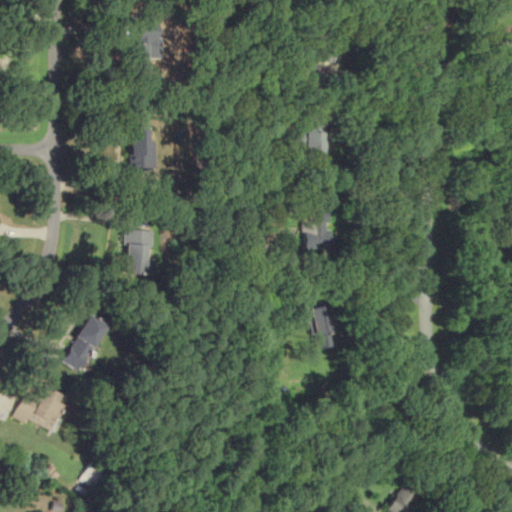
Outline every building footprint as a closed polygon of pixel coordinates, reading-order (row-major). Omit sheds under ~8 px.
[(154,29),(154,21),(135,22),(136,30),(154,29)] [(298,50),(297,85),(314,85),(314,61),(332,61),(332,34),(313,33),(312,50),(298,50)] [(148,42),(119,42),(119,73),(148,73),(148,42)] [(301,146),(301,159),(319,159),(319,113),(302,113),(302,129),(292,129),(292,146),(301,146)] [(143,127),(126,127),(126,168),(152,168),(152,138),(143,138),(143,127)] [(326,247),(326,211),(299,211),(299,247),(326,247)] [(119,273),(146,274),(148,229),(121,228),(119,273)] [(310,346),(328,345),(326,305),(281,307),(282,325),(308,323),(310,346)] [(102,322),(84,312),(57,360),(75,371),(102,322)] [(58,391),(38,381),(29,401),(18,396),(8,416),(47,434),(61,404),(54,401),(58,391)] [(378,511),(404,511),(415,496),(397,484),(378,511)]
